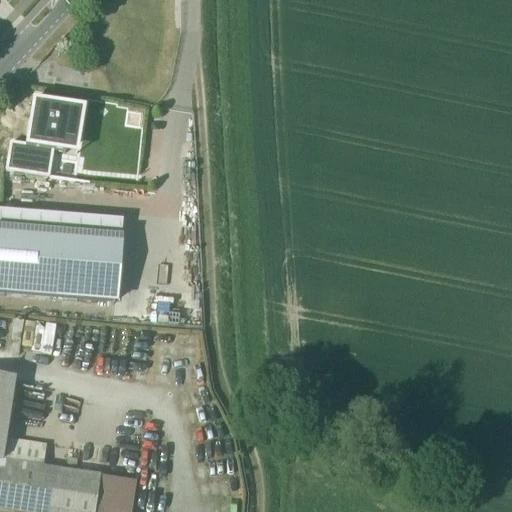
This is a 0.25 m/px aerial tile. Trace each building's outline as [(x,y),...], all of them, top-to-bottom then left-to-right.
[(84,110),(32,102),(29,120),(36,121),(32,148),(31,150),(53,154),(65,156),(72,110),(84,112),(84,110)] [(31,150),(32,148),(9,145),(5,173),(49,180),(53,154),(31,150)] [(0,213),(0,222),(0,224),(0,233),(119,243),(120,223),(0,213)] [(119,243),(0,233),(0,224),(0,222),(0,294),(114,305),(119,243)] [(41,446),(5,441),(15,382),(0,379),(0,511),(94,511),(100,479),(37,469),(41,446)]
